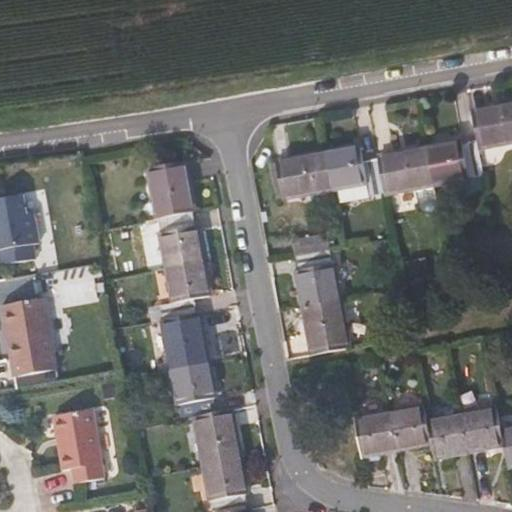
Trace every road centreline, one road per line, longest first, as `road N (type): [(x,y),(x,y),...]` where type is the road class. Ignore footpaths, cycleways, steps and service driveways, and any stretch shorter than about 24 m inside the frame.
road 1 (residential): [(455,511),(339,496),(312,483),(291,450),(227,110)]
road 2 (residential): [(227,110),(511,59)]
road 3 (residential): [(0,145),(227,110)]
